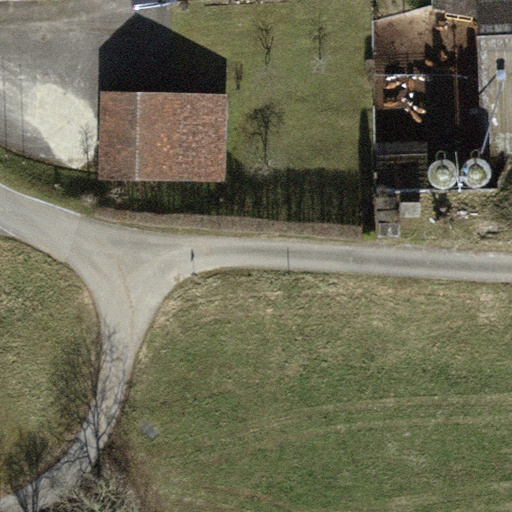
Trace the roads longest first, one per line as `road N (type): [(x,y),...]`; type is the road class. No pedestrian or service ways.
road 1 (track): [(511,268),(204,254),(147,278),(114,429),(38,505),(14,511)]
road 2 (residential): [(0,200),(147,278)]
